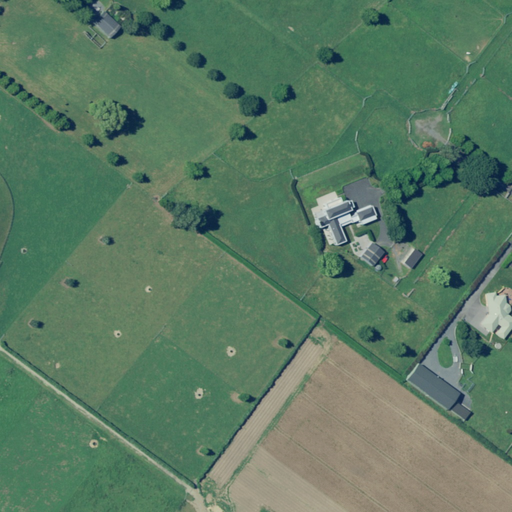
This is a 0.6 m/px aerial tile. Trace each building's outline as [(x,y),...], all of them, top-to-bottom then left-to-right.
[(119,28),(103,12),(92,23),(109,39),(119,28)] [(97,31),(92,25),(89,28),(95,34),(97,31)] [(106,40),(99,33),(95,37),(102,44),(106,40)] [(347,223),(348,225),(355,222),(357,225),(375,218),(370,205),(353,212),(355,215),(349,218),(346,211),(348,210),(348,208),(351,207),(349,201),(345,202),(340,204),(338,198),(323,204),(325,209),(321,211),(320,212),(319,212),(318,213),(317,214),(316,216),(316,217),(315,218),(315,219),(315,221),(315,222),(315,223),(316,225),(316,226),(317,227),(318,228),(326,224),(334,245),(343,242),(338,226),(347,223)] [(383,252),(371,242),(359,257),(371,267),(383,252)] [(421,254),(413,249),(403,264),(410,269),(421,254)] [(494,297),(494,293),(486,294),(487,314),(479,325),(490,333),(496,324),(499,327),(494,334),(502,339),(511,324),(511,319),(506,315),(511,308),(505,304),(504,296),(494,297)] [(434,351),(430,348),(419,361),(424,365),(434,351)] [(459,402),(454,399),(457,394),(416,364),(405,380),(445,411),(451,403),(455,407),(459,402)]
